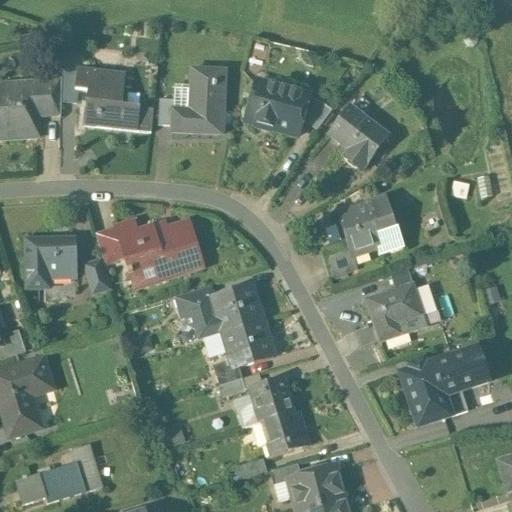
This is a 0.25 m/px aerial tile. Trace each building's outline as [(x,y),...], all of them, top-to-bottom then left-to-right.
[(80,58),(62,57),(62,79),(77,79),(78,71),(79,71),(80,58)] [(79,71),(78,71),(77,79),(75,93),(77,93),(88,94),(84,128),(151,136),(154,112),(122,108),(126,76),(79,71)] [(224,76),(191,74),(189,114),(175,113),(173,113),(172,129),(172,135),(221,138),(224,76)] [(77,79),(62,79),(62,84),(61,104),(76,105),(77,93),(75,93),(77,79)] [(62,84),(44,85),(46,118),(61,117),(61,104),(62,84)] [(309,99),(258,84),(247,124),(298,138),(308,100),(309,99)] [(44,85),(0,88),(0,141),(38,139),(37,118),(46,118),(44,85)] [(320,104),(308,100),(302,121),(317,133),(332,114),(320,104)] [(175,104),(160,103),(159,129),(172,129),(173,113),(175,113),(175,104)] [(349,111),(327,138),(347,154),(343,160),(361,174),(387,142),(349,111)] [(480,194),(491,192),(488,176),(477,178),(480,194)] [(385,202),(339,217),(339,216),(338,216),(347,244),(352,260),(353,259),(378,251),(382,250),(381,248),(378,249),(374,237),(394,231),(394,232),(396,231),(386,200),(384,201),(385,202)] [(175,235),(155,242),(153,235),(136,240),(132,228),(115,233),(124,262),(128,275),(126,276),(127,280),(131,279),(130,276),(161,267),(165,280),(199,270),(189,235),(176,239),(175,235)] [(394,231),(374,237),(378,249),(381,248),(382,250),(378,251),(380,257),(404,249),(398,230),(396,231),(394,232),(394,231)] [(116,235),(96,242),(104,268),(124,262),(116,235)] [(56,245),(55,249),(46,249),(46,244),(23,244),(24,292),(48,291),(47,281),(74,281),(73,259),(72,259),(72,249),(70,246),(68,244),(65,242),(62,242),(58,243),(56,245)] [(347,244),(322,253),(331,280),(357,271),(353,259),(352,260),(347,244)] [(99,264),(85,269),(93,295),(108,291),(99,264)] [(215,287),(176,299),(182,318),(194,315),(191,305),(220,297),(219,296),(214,298),(211,289),(216,288),(215,287)] [(220,297),(191,305),(194,315),(202,342),(222,336),(264,323),(253,287),(220,297)] [(396,292),(367,302),(372,315),(370,315),(379,343),(426,327),(413,288),(397,294),(396,292)] [(264,323),(222,336),(229,362),(232,372),(239,370),(274,359),(264,323)] [(18,333),(0,339),(0,341),(2,349),(0,349),(0,362),(25,355),(18,333)] [(478,349),(427,366),(438,399),(489,382),(478,349)] [(43,362),(0,374),(0,408),(6,428),(27,422),(31,434),(41,431),(28,390),(33,388),(37,393),(52,389),(43,362)] [(229,362),(213,367),(219,388),(242,381),(239,370),(232,372),(229,362)] [(427,366),(400,375),(418,428),(442,420),(445,419),(438,399),(427,366)] [(242,381),(219,388),(223,400),(246,393),(242,381)] [(278,383),(252,391),(262,425),(263,424),(289,416),(278,383)] [(289,416),(263,424),(270,445),(266,446),(270,460),(310,448),(299,413),(289,416)] [(27,422),(6,428),(10,441),(31,434),(27,422)] [(85,447),(66,453),(70,466),(72,466),(81,495),(99,489),(85,447)] [(511,459),(497,465),(506,495),(511,493),(511,459)] [(260,462),(236,469),(239,482),(264,474),(260,462)] [(70,466),(13,484),(20,508),(53,498),(55,503),(81,495),(72,466),(70,466)] [(297,467),(270,474),(273,487),(289,483),(289,481),(300,478),(297,467)] [(300,478),(289,481),(289,483),(297,511),(299,511),(344,500),(335,469),(300,478)] [(346,511),(344,500),(299,511),(346,511)]
